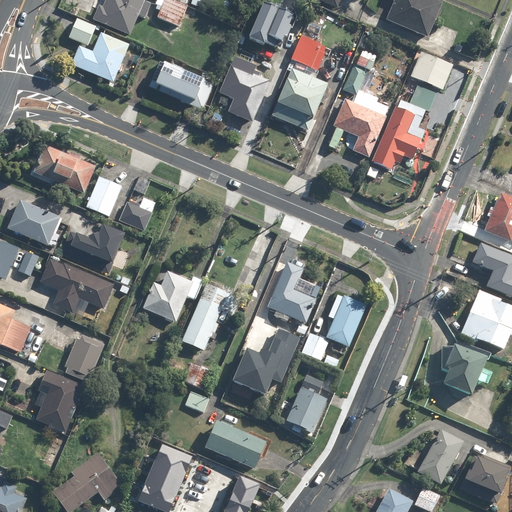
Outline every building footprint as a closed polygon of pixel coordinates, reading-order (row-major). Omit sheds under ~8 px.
[(146,19),(153,5),(148,2),(148,0),(107,0),(104,6),(101,5),(94,18),(132,36),(141,17),(146,19)] [(171,0),(157,0),(155,9),(160,12),(159,18),(180,29),(189,7),(178,3),(171,0)] [(191,0),(190,4),(202,9),(205,0),(191,0)] [(316,0),(339,10),(343,0),(316,0)] [(445,4),(436,0),(390,0),(395,2),(388,20),(430,38),(445,4)] [(297,16),(264,3),(250,39),(277,49),(280,41),(286,43),(297,16)] [(78,19),(70,37),(89,46),(97,27),(78,19)] [(131,46),(103,34),(95,52),(80,46),(72,66),(115,84),(131,46)] [(303,37),(293,60),(319,71),(329,47),(303,37)] [(423,52),(412,77),(443,90),(454,66),(423,52)] [(266,96),(272,82),(253,74),(257,65),(236,56),(221,93),(235,99),(229,113),(252,123),(264,95),(266,96)] [(357,66),(372,73),(376,64),(360,58),(357,66)] [(166,64),(157,84),(198,103),(207,82),(166,64)] [(310,133),(330,83),(293,68),(273,118),(310,133)] [(366,74),(354,68),(344,90),(357,96),(366,74)] [(419,87),(411,105),(430,112),(438,94),(419,87)] [(345,100),(333,128),(358,138),(353,151),(370,158),(387,118),(345,100)] [(403,166),(407,158),(415,161),(424,142),(407,135),(417,113),(398,105),(372,163),(393,172),(397,163),(403,166)] [(96,166),(47,147),(36,176),(84,195),(96,166)] [(113,218),(124,187),(98,177),(86,209),(113,218)] [(511,195),(503,192),(486,232),(511,242),(511,195)] [(157,204),(144,199),(141,207),(128,202),(120,223),(146,233),(157,204)] [(50,246),(62,217),(20,200),(8,229),(50,246)] [(99,240),(73,228),(61,255),(111,277),(129,238),(105,227),(99,240)] [(0,278),(8,281),(21,249),(0,240),(0,278)] [(511,256),(480,243),(470,267),(493,277),(488,287),(511,296),(511,256)] [(43,255),(28,249),(19,273),(33,278),(43,255)] [(59,294),(54,305),(85,319),(91,306),(103,312),(115,286),(52,258),(39,285),(59,294)] [(302,277),(285,270),(269,308),(309,325),(319,301),(296,291),(302,277)] [(195,285),(169,272),(161,286),(156,284),(144,308),(175,324),(195,285)] [(217,338),(221,328),(216,325),(223,310),(236,316),(243,299),(208,283),(182,342),(206,353),(214,336),(217,338)] [(506,352),(511,336),(511,304),(479,292),(462,335),(506,352)] [(368,305),(339,293),(330,316),(336,319),(327,339),(350,348),(368,305)] [(0,304),(0,344),(3,346),(18,311),(0,304)] [(331,343),(311,333),(301,352),(321,362),(331,343)] [(90,384),(106,346),(80,335),(64,374),(90,384)] [(458,341),(447,367),(451,369),(444,386),(474,399),(493,356),(458,341)] [(225,398),(246,407),(252,395),(246,392),(253,378),(282,392),(293,368),(249,347),(225,398)] [(296,353),(287,350),(283,363),(292,365),(296,353)] [(340,359),(327,355),(324,364),(337,369),(340,359)] [(0,392),(3,393),(8,381),(0,377),(0,369),(3,363),(0,362),(0,392)] [(84,387),(45,372),(39,387),(47,390),(34,422),(66,434),(72,418),(69,417),(72,409),(75,411),(84,387)] [(284,400),(276,417),(294,425),(291,430),(301,435),(303,430),(313,434),(334,389),(307,376),(293,404),(284,400)] [(205,414),(210,399),(196,395),(191,409),(205,414)] [(0,426),(11,430),(16,417),(0,411),(0,426)] [(218,423),(207,447),(254,468),(265,444),(218,423)] [(465,442),(441,430),(437,439),(444,443),(441,449),(432,445),(419,472),(445,485),(465,442)] [(50,491),(66,511),(76,511),(100,493),(104,499),(123,484),(98,453),(50,491)] [(506,481),(511,467),(482,455),(480,458),(475,456),(466,480),(503,495),(509,482),(506,481)] [(204,511),(206,508),(181,496),(187,484),(194,487),(202,470),(178,458),(163,489),(158,487),(149,507),(159,511),(204,511)] [(131,511),(137,511),(150,485),(133,477),(119,506),(131,511)] [(0,511),(26,511),(23,511),(29,498),(17,493),(20,487),(4,481),(1,487),(0,486),(0,511)] [(433,511),(434,511),(441,496),(423,488),(416,505),(433,511)] [(379,511),(408,511),(414,502),(391,490),(379,511)]
